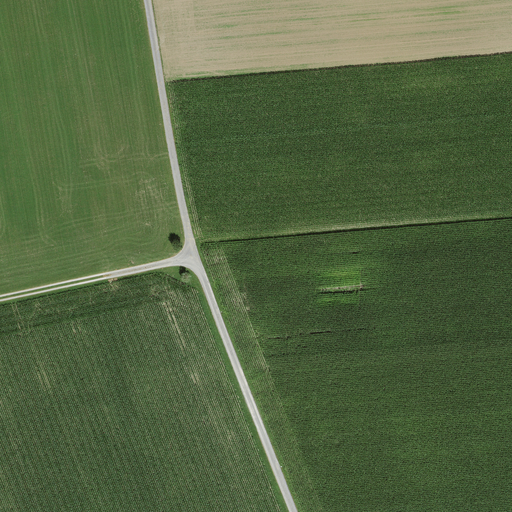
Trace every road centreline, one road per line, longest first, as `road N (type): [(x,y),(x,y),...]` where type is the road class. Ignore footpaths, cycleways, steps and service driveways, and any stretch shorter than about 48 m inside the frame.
road 1 (track): [(291,511),(191,257),(146,0)]
road 2 (track): [(0,297),(191,257)]
